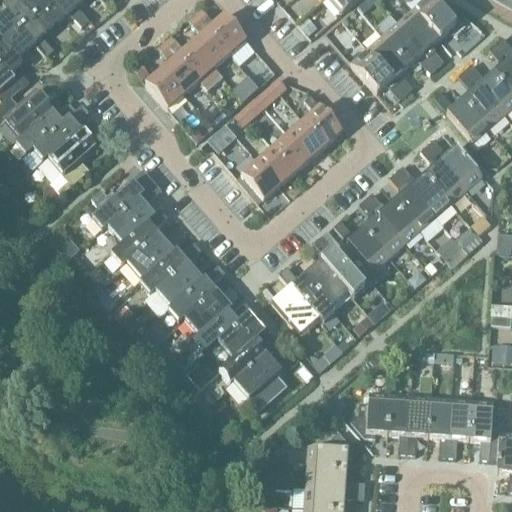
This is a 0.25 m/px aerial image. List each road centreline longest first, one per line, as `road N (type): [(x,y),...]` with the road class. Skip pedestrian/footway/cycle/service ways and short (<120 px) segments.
road 1 (residential): [(197,0),(101,78),(236,241),(266,247),(370,152),(315,91),(276,66),(228,3)]
road 2 (residential): [(478,511),(481,486),(468,478),(414,473),(410,511)]
